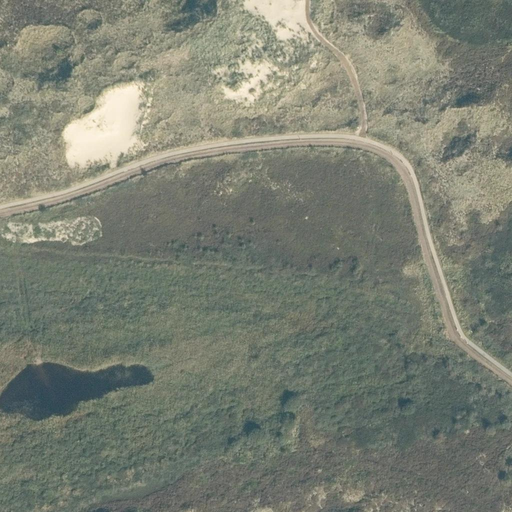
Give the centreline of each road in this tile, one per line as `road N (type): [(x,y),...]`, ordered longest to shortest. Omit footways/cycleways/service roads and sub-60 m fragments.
road 1 (unknown): [(0,216),(201,155),(320,143),(370,149),(408,180),(454,334),(511,384)]
road 2 (track): [(306,0),(315,36),(355,93),(360,139)]
